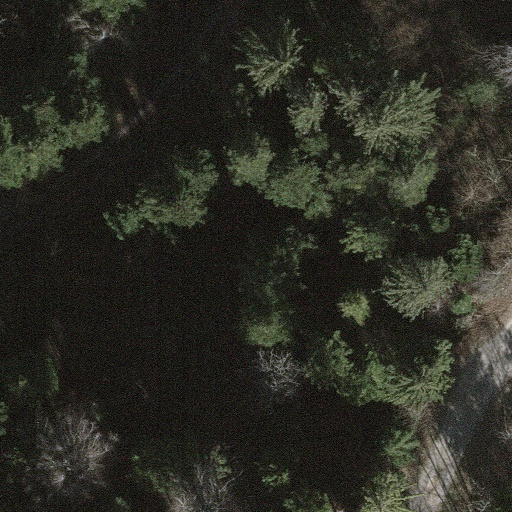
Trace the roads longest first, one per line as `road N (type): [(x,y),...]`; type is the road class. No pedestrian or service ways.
road 1 (track): [(0,226),(176,92),(237,0)]
road 2 (track): [(511,371),(416,511)]
